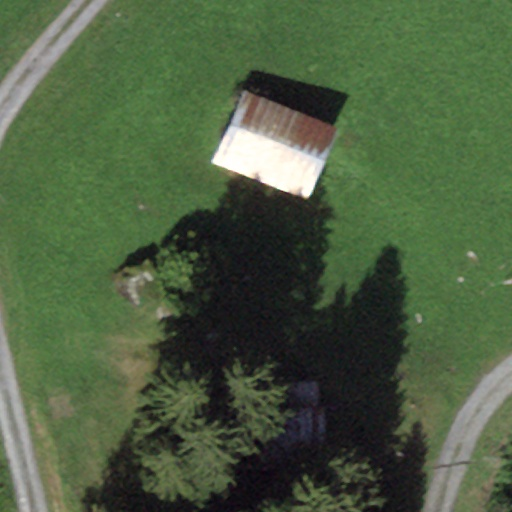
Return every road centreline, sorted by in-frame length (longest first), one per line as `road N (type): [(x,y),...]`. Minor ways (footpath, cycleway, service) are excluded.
road 1 (track): [(101,0),(0,133),(0,314),(37,511)]
road 2 (track): [(436,511),(447,465),(511,370)]
